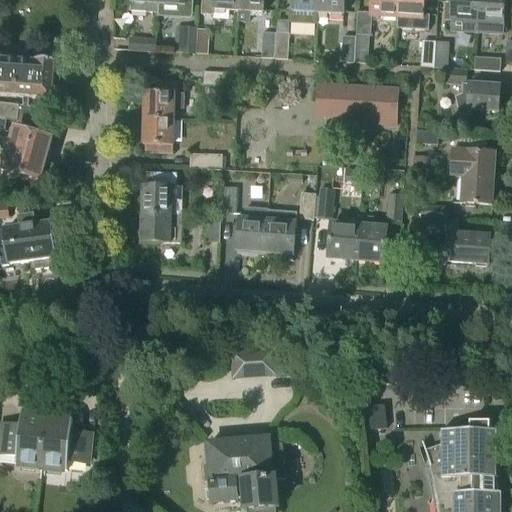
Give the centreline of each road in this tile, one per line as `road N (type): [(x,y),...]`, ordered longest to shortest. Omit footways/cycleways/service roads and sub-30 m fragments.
road 1 (residential): [(105,290),(511,322)]
road 2 (residential): [(105,290),(87,0)]
